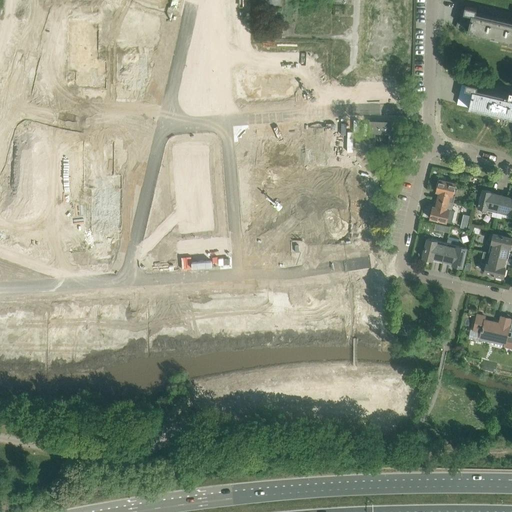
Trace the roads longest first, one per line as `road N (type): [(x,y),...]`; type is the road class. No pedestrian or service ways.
road 1 (primary): [(508,486),(335,489),(134,511)]
road 2 (residential): [(510,297),(401,270),(431,146)]
road 3 (residential): [(429,110),(226,120)]
road 4 (residential): [(123,283),(164,125)]
road 5 (residential): [(237,275),(226,120)]
road 6 (residential): [(164,125),(11,109)]
road 7 (residential): [(237,275),(371,265)]
road 8 (residential): [(226,120),(218,0)]
